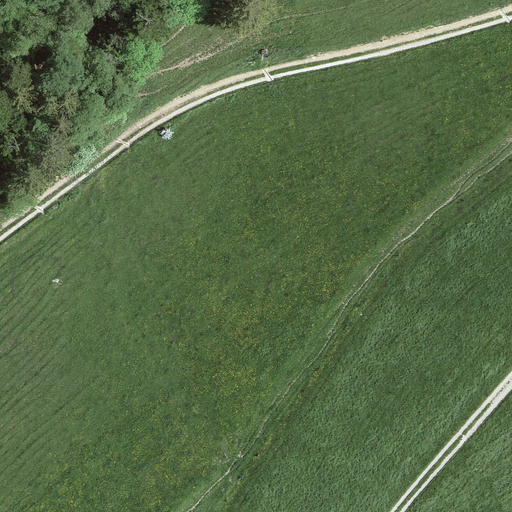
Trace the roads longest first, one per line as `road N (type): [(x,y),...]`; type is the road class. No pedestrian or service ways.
road 1 (track): [(0,243),(171,117),(234,86),(511,18)]
road 2 (track): [(398,511),(511,384)]
